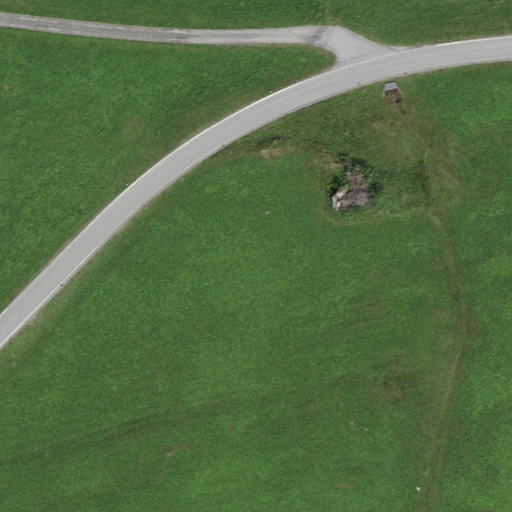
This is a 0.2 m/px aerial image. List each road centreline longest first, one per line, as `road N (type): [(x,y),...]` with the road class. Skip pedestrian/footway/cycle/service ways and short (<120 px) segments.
road 1 (residential): [(0,336),(122,213),(196,152),(290,98),(374,70),(511,49)]
road 2 (track): [(374,70),(358,50),(318,38),(195,42),(0,22)]
